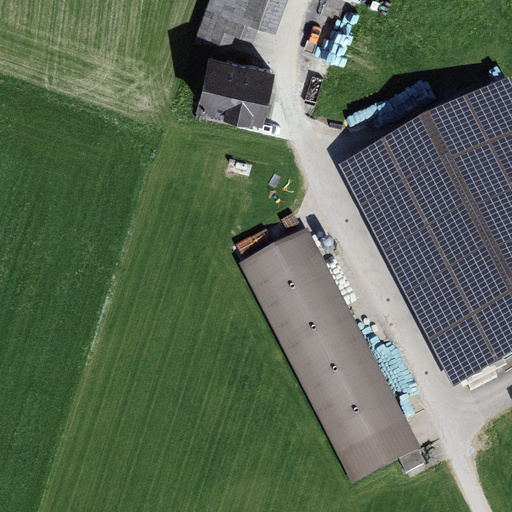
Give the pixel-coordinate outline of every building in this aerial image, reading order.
[(292,0),(216,0),(213,10),(281,34),(292,0)] [(319,0),(293,69),(329,82),(360,0),(319,0)] [(286,77),(215,64),(207,111),(278,123),(286,77)] [(511,101),(358,172),(459,390),(511,365),(511,101)] [(309,243),(249,275),(360,487),(421,456),(309,243)]
